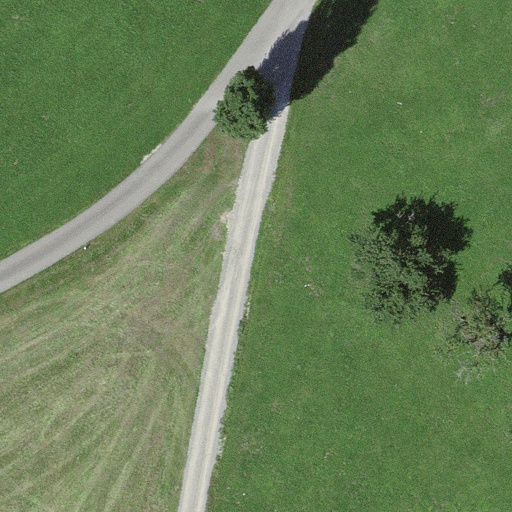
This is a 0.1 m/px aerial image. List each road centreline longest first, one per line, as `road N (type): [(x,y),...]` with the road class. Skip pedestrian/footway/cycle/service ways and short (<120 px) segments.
road 1 (track): [(295,0),(193,511)]
road 2 (unclassified): [(292,0),(189,141),(92,223),(0,275)]
